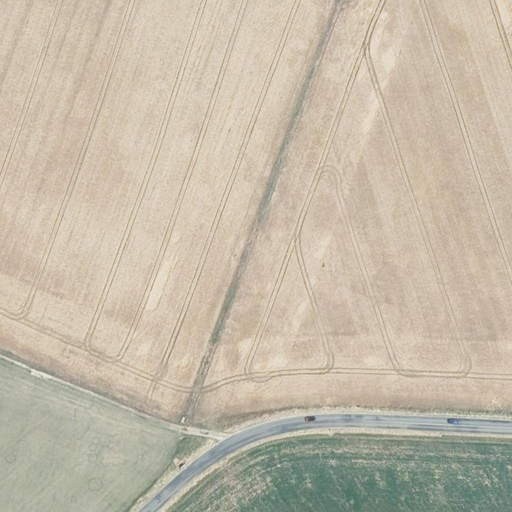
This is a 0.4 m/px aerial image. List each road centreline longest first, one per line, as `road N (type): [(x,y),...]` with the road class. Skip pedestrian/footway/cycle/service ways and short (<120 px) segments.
road 1 (track): [(341,0),(183,427)]
road 2 (tertiary): [(149,511),(214,454),(289,424),(511,427)]
road 3 (track): [(0,352),(183,427),(240,440)]
